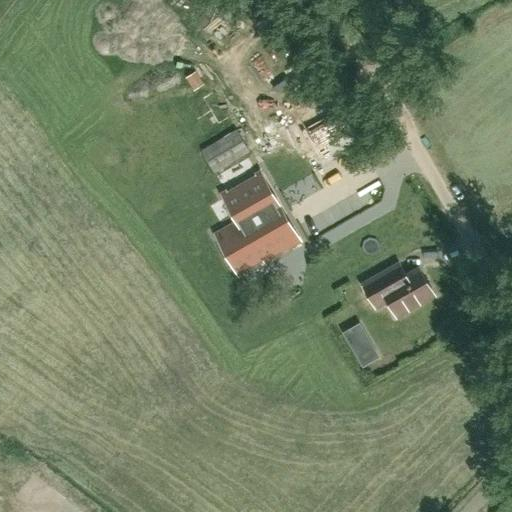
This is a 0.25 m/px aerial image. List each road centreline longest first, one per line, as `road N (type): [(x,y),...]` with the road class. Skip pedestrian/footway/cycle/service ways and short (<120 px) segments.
road 1 (unclassified): [(511,307),(410,135)]
road 2 (track): [(328,0),(410,135)]
